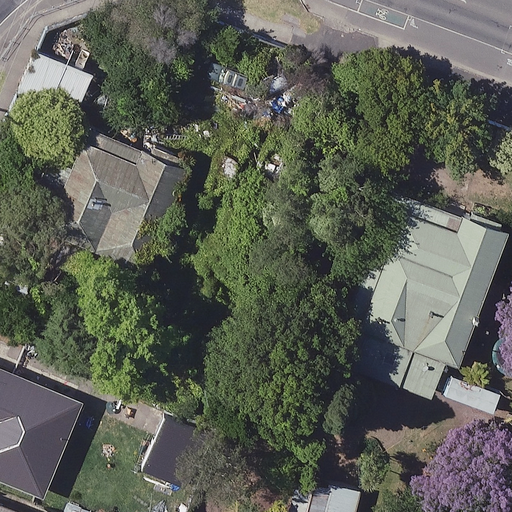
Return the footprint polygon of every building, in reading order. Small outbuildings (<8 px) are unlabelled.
[(91,67),(34,47),(19,89),(76,109),(91,67)] [(136,154),(83,135),(74,161),(47,152),(15,239),(139,284),(186,155),(142,139),(136,154)] [(504,225),(393,184),(332,352),(432,389),(446,351),(457,355),(504,225)] [(213,356),(162,336),(143,383),(195,403),(213,356)] [(83,393),(0,359),(0,472),(43,490),(83,393)] [(188,418),(150,413),(143,465),(180,471),(188,418)] [(353,511),(357,483),(299,476),(295,511),(353,511)] [(30,511),(0,500),(0,511),(30,511)]
